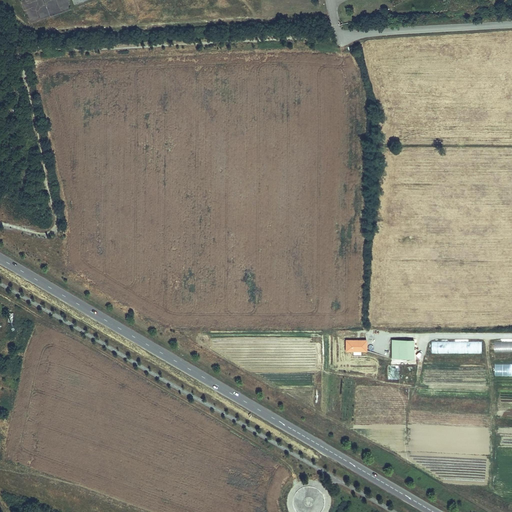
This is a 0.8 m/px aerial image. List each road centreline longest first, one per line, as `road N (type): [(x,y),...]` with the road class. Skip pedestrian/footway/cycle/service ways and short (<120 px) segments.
road 1 (track): [(0,223),(38,232),(54,222),(22,62),(30,50),(339,36)]
road 2 (secondary): [(0,258),(433,511)]
road 3 (unclassified): [(511,23),(339,36),(336,22)]
road 4 (track): [(0,460),(148,511)]
